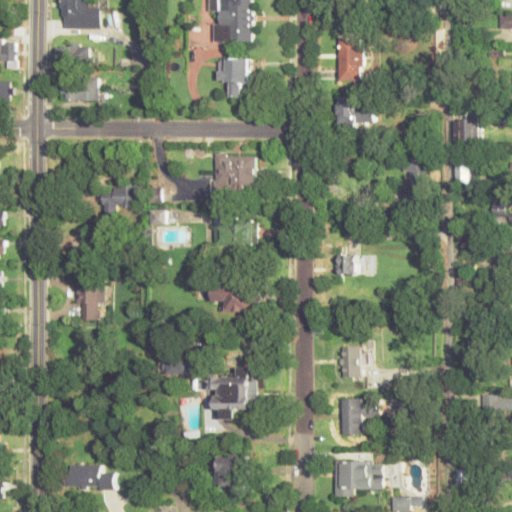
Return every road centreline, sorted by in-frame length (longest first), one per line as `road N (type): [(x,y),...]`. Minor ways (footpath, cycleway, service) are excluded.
road 1 (residential): [(302,511),(303,0)]
road 2 (tertiary): [(35,511),(36,0)]
road 3 (residential): [(35,130),(303,132)]
